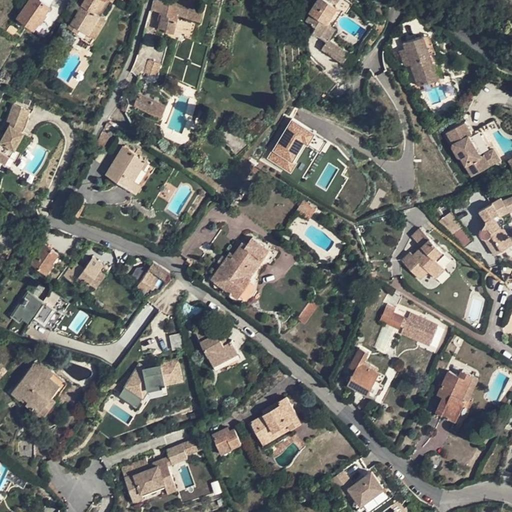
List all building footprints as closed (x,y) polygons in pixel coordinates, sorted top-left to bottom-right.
[(49,5),(41,0),(28,0),(17,17),(33,28),(38,21),(40,22),(45,13),(44,12),(49,5)] [(79,10),(68,28),(75,32),(74,35),(90,44),(105,18),(100,15),(109,0),(108,0),(84,0),(82,4),(82,5),(79,10)] [(154,0),(152,10),(162,13),(157,29),(173,33),(177,17),(200,23),(205,2),(199,0),(154,0)] [(311,35),(320,37),(328,23),(326,22),(337,6),(335,5),(330,1),(331,0),(316,0),(309,12),(311,13),(306,21),(315,27),(311,35)] [(328,23),(320,37),(326,41),(328,39),(335,28),(328,23)] [(424,35),(402,42),(404,47),(410,64),(417,85),(439,78),(424,35)] [(328,39),(321,49),(343,62),(349,52),(328,39)] [(404,47),(398,50),(404,66),(410,64),(404,47)] [(160,63),(148,60),(144,71),(156,75),(160,63)] [(322,71),(312,83),(327,95),(337,83),(322,71)] [(439,78),(417,85),(420,92),(441,84),(439,78)] [(166,104),(138,93),(134,105),(143,108),(151,112),(162,114),(166,104)] [(10,125),(0,145),(0,160),(7,164),(24,132),(21,130),(23,126),(28,108),(13,104),(7,121),(11,122),(10,125)] [(293,117),(270,157),(291,169),(309,140),(321,147),(327,137),(293,117)] [(469,135),(472,133),(465,121),(447,132),(454,144),(452,144),(465,166),(466,165),(472,176),(500,160),(494,149),(492,150),(481,156),(469,135)] [(480,128),(469,135),(481,156),(492,150),(480,128)] [(24,132),(7,164),(16,168),(32,136),(24,132)] [(104,133),(95,147),(102,151),(110,138),(110,137),(111,137),(112,137),(112,136),(113,135),(112,134),(112,133),(111,133),(111,132),(110,132),(109,132),(108,133),(107,134),(104,133)] [(123,146),(106,174),(137,192),(153,165),(148,161),(123,146)] [(484,238),(495,255),(511,244),(511,227),(506,231),(503,226),(504,223),(504,221),(504,219),(503,217),(501,215),(511,209),(511,195),(503,200),(501,197),(479,211),(483,216),(484,217),(486,221),(486,222),(483,228),(482,229),(481,231),(481,234),(481,236),(483,237),(484,238)] [(303,201),(297,211),(304,216),(308,210),(313,213),(316,209),(303,201)] [(448,203),(439,211),(444,218),(438,221),(450,234),(451,233),(463,247),(472,240),(451,213),(454,210),(448,203)] [(308,210),(304,216),(309,220),(313,213),(308,210)] [(420,228),(412,236),(422,246),(425,249),(416,258),(413,255),(411,252),(402,260),(420,279),(428,270),(436,277),(445,268),(439,261),(446,254),(420,228)] [(213,278),(246,302),(248,301),(250,299),(253,295),(255,292),(257,288),(257,283),(257,281),(258,279),(257,278),(251,274),(269,249),(253,237),(247,246),(242,243),(233,255),(230,253),(227,258),(222,265),(213,278)] [(43,244),(30,263),(43,272),(50,261),(53,263),(58,255),(43,244)] [(416,258),(425,249),(422,246),(413,255),(416,258)] [(269,249),(251,274),(257,278),(275,253),(269,249)] [(227,258),(223,255),(218,262),(222,265),(227,258)] [(84,269),(79,275),(80,276),(90,283),(100,270),(104,265),(93,257),(84,269)] [(50,261),(43,272),(46,274),(53,263),(50,261)] [(149,268),(141,280),(153,288),(159,276),(166,280),(170,272),(153,261),(149,268)] [(75,283),(80,276),(79,275),(84,269),(76,263),(66,278),(75,283)] [(106,274),(100,270),(90,283),(96,288),(106,274)] [(29,292),(12,314),(19,319),(21,316),(28,322),(43,302),(29,292)] [(318,305),(311,300),(306,308),(312,313),(318,305)] [(36,316),(43,321),(52,308),(45,303),(36,316)] [(312,313),(306,308),(298,319),(304,324),(312,313)] [(404,316),(386,309),(381,321),(399,328),(402,321),(404,316)] [(407,317),(404,316),(402,321),(405,323),(401,332),(430,344),(438,325),(409,312),(407,317)] [(197,333),(214,365),(238,352),(232,340),(227,342),(224,344),(221,338),(218,332),(213,335),(208,327),(197,333)] [(183,348),(181,333),(170,335),(173,350),(183,348)] [(349,367),(356,370),(349,384),(373,396),(384,376),(363,364),(369,353),(360,348),(349,367)] [(177,360),(167,362),(166,357),(156,359),(156,363),(146,365),(147,371),(135,373),(122,393),(134,402),(144,387),(149,386),(150,388),(181,382),(177,360)] [(36,359),(11,392),(20,399),(23,396),(28,400),(26,403),(42,416),(68,383),(62,379),(58,384),(50,377),(54,372),(36,359)] [(449,371),(438,393),(444,395),(439,407),(436,411),(444,415),(455,419),(465,400),(462,399),(472,376),(462,371),(459,376),(449,371)] [(62,379),(54,372),(50,377),(58,384),(62,379)] [(207,374),(199,377),(202,385),(209,382),(207,374)] [(478,378),(472,376),(462,399),(465,400),(466,398),(468,399),(469,398),(478,378)] [(301,422),(287,397),(269,407),(271,411),(264,415),(251,422),(255,429),(260,426),(265,436),(288,422),(291,428),(301,422)] [(466,398),(465,400),(455,419),(462,422),(463,420),(464,419),(466,418),(467,416),(468,414),(468,411),(469,409),(469,408),(473,400),(469,398),(468,399),(466,398)] [(229,413),(234,418),(239,414),(234,408),(229,413)] [(265,436),(261,439),(264,444),(291,428),(288,422),(265,436)] [(261,439),(265,436),(260,426),(255,429),(261,439)] [(230,431),(227,432),(225,429),(213,435),(219,449),(230,444),(232,448),(241,444),(234,429),(230,431)] [(19,457),(35,457),(35,440),(18,440),(19,457)] [(180,444),(165,451),(168,457),(171,464),(186,458),(180,444)] [(230,444),(219,449),(222,454),(232,449),(232,448),(230,444)] [(155,463),(157,466),(166,462),(167,466),(171,464),(168,457),(155,463)] [(134,475),(124,480),(134,503),(135,503),(137,502),(140,501),(144,498),(142,493),(165,484),(164,482),(173,479),(167,466),(166,462),(157,466),(135,476),(134,475)] [(28,480),(8,470),(4,477),(13,482),(13,483),(13,484),(14,485),(15,485),(16,484),(23,487),(28,480)] [(343,496),(352,491),(361,504),(384,488),(372,471),(353,485),(344,470),(331,479),(343,496)] [(142,493),(144,498),(167,488),(169,493),(177,489),(173,479),(164,482),(165,484),(142,493)]
